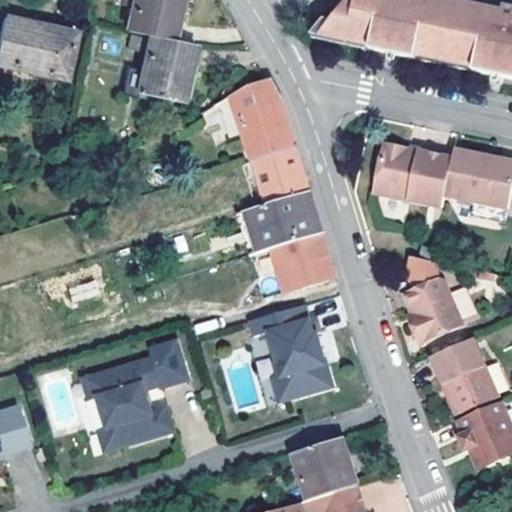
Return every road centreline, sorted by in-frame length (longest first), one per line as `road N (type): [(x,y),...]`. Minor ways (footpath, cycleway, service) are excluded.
road 1 (residential): [(293,76),(437,511)]
road 2 (residential): [(511,121),(293,76)]
